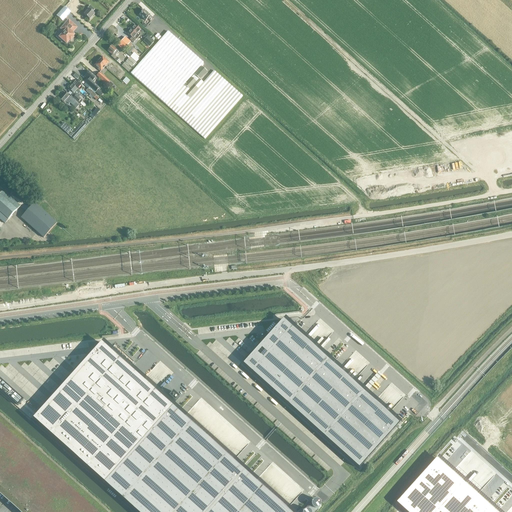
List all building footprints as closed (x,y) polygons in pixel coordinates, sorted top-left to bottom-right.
[(89,20),(95,14),(92,12),(95,10),(90,6),(88,8),(89,9),(84,15),(89,20)] [(63,21),(71,12),(65,7),(57,16),(63,21)] [(150,21),(152,19),(150,16),(143,10),(139,16),(145,21),(147,19),(150,21)] [(69,21),(61,29),(65,32),(62,35),(61,34),(60,34),(58,36),(58,38),(61,41),(63,41),(63,40),(67,44),(69,40),(70,41),(73,38),(72,37),(74,35),(72,33),(72,31),(75,27),(69,21)] [(135,25),(131,29),(139,36),(143,32),(135,25)] [(139,36),(131,29),(127,34),(132,38),(130,40),(133,43),(139,36)] [(131,73),(166,105),(205,139),(242,96),(214,71),(203,83),(190,97),(185,93),(184,94),(179,90),(203,63),(168,32),(131,73)] [(154,42),(149,38),(151,36),(148,33),(144,37),(146,39),(143,41),(138,47),(142,51),(147,45),(149,47),(154,42)] [(108,51),(112,55),(111,56),(115,60),(119,64),(122,61),(117,57),(115,56),(118,53),(116,51),(116,50),(112,46),(108,51)] [(102,57),(98,61),(105,67),(109,62),(102,57)] [(131,67),(136,62),(130,57),(125,62),(131,67)] [(105,67),(98,61),(94,66),(101,72),(105,67)] [(122,66),(129,72),(132,69),(125,63),(122,66)] [(180,89),(185,93),(190,97),(203,83),(200,80),(207,72),(201,67),(194,75),(195,75),(193,78),(191,77),(186,84),(186,83),(180,89)] [(89,71),(84,77),(88,80),(86,83),(96,92),(98,89),(92,84),(97,79),(89,71)] [(107,85),(110,82),(100,72),(97,75),(107,85)] [(73,84),(72,84),(78,89),(79,91),(83,87),(81,85),(82,84),(80,82),(80,81),(78,79),(77,80),(76,81),(76,80),(75,82),(74,82),(72,83),(73,84)] [(79,91),(78,89),(72,84),(69,89),(68,90),(72,94),(71,96),(80,104),(83,101),(76,95),(80,91),(79,91)] [(75,107),(78,104),(73,99),(73,100),(65,93),(60,99),(65,104),(67,102),(69,104),(70,103),(75,107)] [(95,116),(100,109),(97,107),(92,114),(95,116)] [(90,121),(94,117),(86,110),(82,114),(87,119),(84,123),(86,125),(90,121)] [(64,122),(60,126),(67,133),(71,129),(64,122)] [(0,219),(5,224),(20,206),(3,191),(1,193),(0,192),(0,219)] [(43,238),(56,223),(34,203),(21,218),(43,238)] [(270,389),(310,344),(283,320),(243,365),(270,389)] [(101,343),(33,419),(105,483),(173,407),(101,343)] [(288,405),(328,360),(310,344),(270,389),(288,405)] [(305,421),(346,376),(328,360),(288,405),(305,421)] [(11,372),(16,376),(12,380),(15,383),(17,382),(20,385),(27,377),(16,367),(11,372)] [(323,437),(363,392),(346,376),(305,421),(323,437)] [(0,389),(18,406),(20,403),(23,399),(0,378),(0,389)] [(29,379),(25,384),(38,396),(42,391),(29,379)] [(341,453),(381,408),(363,392),(323,437),(341,453)] [(511,407),(497,393),(465,429),(511,471),(511,407)] [(206,401),(205,402),(209,406),(207,408),(212,414),(215,411),(206,401)] [(173,407),(105,483),(136,511),(207,511),(244,472),(173,407)] [(359,469),(399,424),(381,408),(341,453),(359,469)] [(106,511),(0,416),(0,487),(27,511),(106,511)] [(438,459),(398,504),(407,511),(497,511),(493,508),(492,508),(491,506),(487,502),(487,503),(482,499),(448,468),(443,464),(443,463),(439,460),(438,459)] [(289,511),(244,472),(207,511),(289,511)] [(311,503),(305,509),(306,510),(307,510),(308,510),(309,510),(310,511),(311,511),(310,511),(315,511),(318,510),(317,509),(316,509),(315,509),(314,509),(313,508),(312,507),(312,506),(311,505),(311,504),(311,503)]
